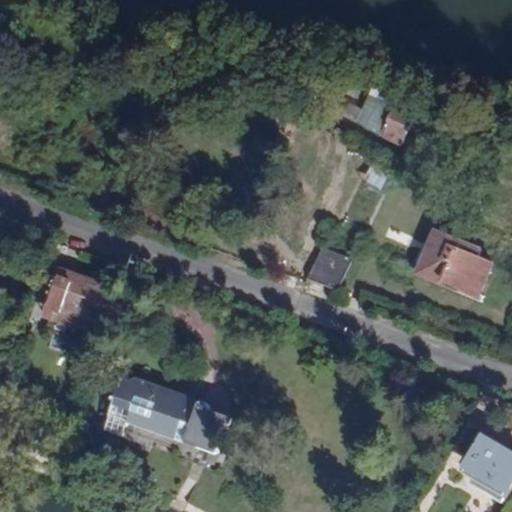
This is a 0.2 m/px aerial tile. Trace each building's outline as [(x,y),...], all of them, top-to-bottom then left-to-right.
[(384,118),(390,106),(371,96),(365,108),(384,118)] [(398,112),(415,121),(419,113),(402,103),(398,112)] [(385,136),(398,112),(396,110),(383,135),(385,136)] [(403,146),(415,121),(398,112),(385,136),(403,146)] [(364,180),(381,187),(388,171),(371,163),(364,180)] [(477,258),(479,250),(437,233),(419,277),(438,284),(440,280),(479,296),(493,265),(477,258)] [(338,291),(353,260),(324,249),(307,280),(338,291)] [(59,271),(47,306),(52,308),(49,316),(55,318),(53,323),(76,330),(80,317),(94,321),(105,286),(59,271)] [(49,316),(52,308),(47,306),(43,319),(53,323),(55,318),(49,316)] [(198,408),(127,382),(114,416),(185,443),(198,408)] [(185,443),(114,416),(108,430),(146,446),(149,439),(182,451),(185,443)] [(511,483),(511,457),(483,439),(466,465),(475,471),(507,491),(511,483)] [(507,491),(475,471),(466,485),(498,506),(507,491)]
